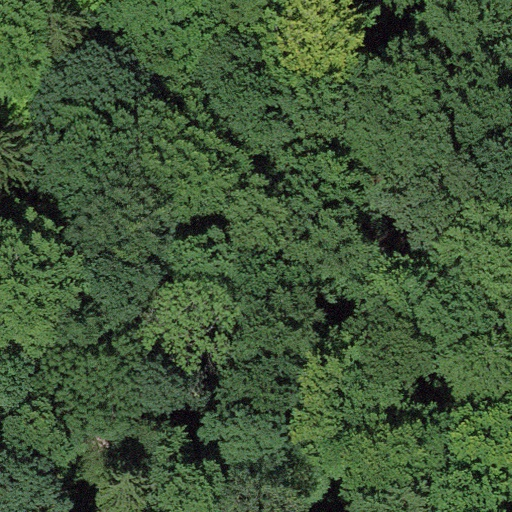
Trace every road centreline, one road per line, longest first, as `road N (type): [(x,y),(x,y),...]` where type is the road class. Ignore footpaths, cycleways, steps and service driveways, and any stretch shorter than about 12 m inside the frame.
road 1 (track): [(168,0),(237,96),(351,211),(511,345)]
road 2 (track): [(288,511),(0,399)]
